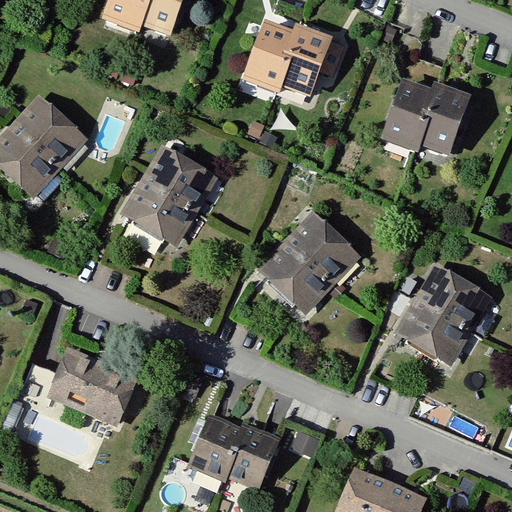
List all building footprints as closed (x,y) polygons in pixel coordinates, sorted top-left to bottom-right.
[(178,0),(106,0),(99,19),(161,44),(178,0)] [(333,35),(265,10),(238,82),(306,107),(333,35)] [(466,98),(403,75),(379,137),(442,160),(466,98)] [(85,139),(35,94),(0,132),(0,172),(30,200),(85,139)] [(218,178),(162,145),(119,218),(174,251),(218,178)] [(356,257),(313,216),(258,273),(301,314),(356,257)] [(491,301),(430,266),(389,336),(450,371),(491,301)] [(135,379),(62,351),(45,393),(119,422),(135,379)] [(280,441),(206,410),(184,463),(258,494),(280,441)] [(417,511),(423,499),(351,470),(333,511),(417,511)]
